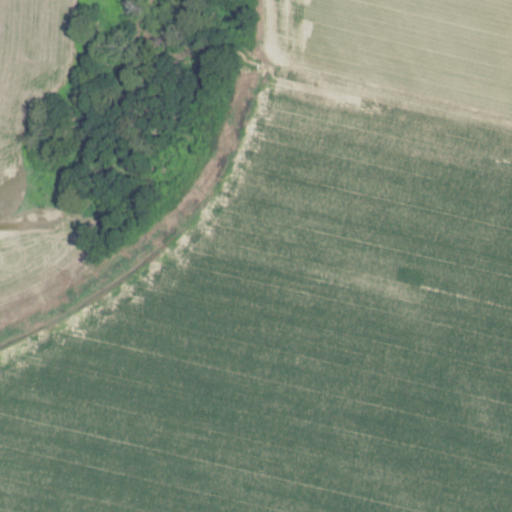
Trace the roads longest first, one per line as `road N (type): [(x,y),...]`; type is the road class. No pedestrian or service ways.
road 1 (track): [(270,40),(248,100),(178,210),(0,337)]
road 2 (track): [(511,118),(311,71),(278,53),(266,0)]
